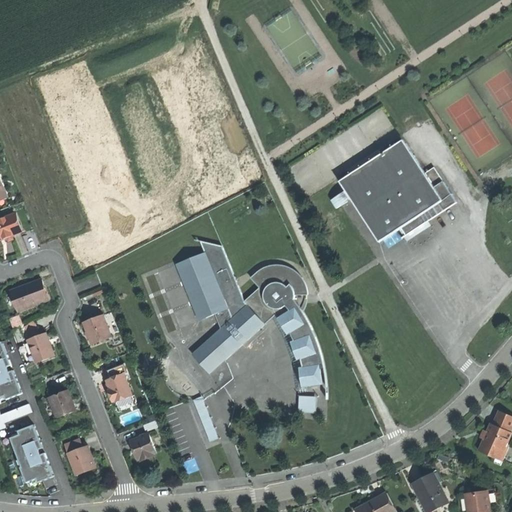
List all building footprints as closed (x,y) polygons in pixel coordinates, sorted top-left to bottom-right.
[(349,172),(341,178),(347,187),(345,189),(382,243),(401,230),(424,216),(430,224),(460,204),(447,184),(438,189),(429,176),(409,147),(402,137),(379,152),(381,156),(352,177),(349,172)] [(379,152),(349,172),(352,177),(381,156),(379,152)] [(437,170),(429,176),(438,189),(447,184),(437,170)] [(6,189),(0,191),(0,198),(9,195),(6,189)] [(15,214),(0,219),(0,239),(22,231),(15,214)] [(424,216),(401,230),(408,239),(430,224),(424,216)] [(208,253),(184,263),(190,277),(199,274),(200,278),(192,282),(195,289),(198,297),(208,293),(209,298),(200,302),(203,309),(207,318),(219,313),(224,327),(210,340),(212,342),(210,350),(216,358),(223,358),(224,361),(267,324),(261,318),(273,309),(285,302),(291,311),(281,319),(289,333),(292,333),(295,341),(293,342),(299,359),(302,359),(304,367),(301,367),(304,388),(308,387),(323,384),(321,365),(324,364),(321,348),(318,337),(313,327),(305,312),(296,299),(298,294),(309,295),(307,287),(306,281),(305,280),(302,276),(298,272),(293,268),(287,265),(281,265),(275,265),(267,268),(252,277),(262,288),(246,300),(224,245),(203,241),(208,253)] [(184,263),(178,265),(186,284),(192,282),(190,277),(184,263)] [(28,285),(13,290),(19,310),(51,299),(44,279),(28,285)] [(192,282),(186,284),(189,290),(195,289),(192,282)] [(195,289),(189,290),(194,304),(200,302),(198,297),(195,289)] [(200,302),(194,304),(197,311),(203,309),(200,302)] [(261,318),(267,324),(275,317),(287,340),(297,372),(298,379),(298,392),(309,392),(308,387),(304,388),(301,367),(304,367),(302,359),(299,359),(293,342),(295,341),(292,333),(289,333),(281,319),(291,311),(285,302),(273,309),(261,318)] [(203,309),(197,311),(201,320),(207,318),(203,309)] [(105,314),(86,322),(90,333),(94,343),(113,336),(105,314)] [(34,321),(25,326),(31,339),(40,336),(34,321)] [(40,336),(31,339),(39,361),(55,355),(51,344),(47,334),(40,336)] [(210,340),(194,354),(211,373),(224,361),(223,358),(216,358),(210,350),(212,342),(210,340)] [(13,365),(4,342),(0,344),(0,399),(8,396),(9,400),(25,394),(16,371),(11,373),(9,367),(13,365)] [(128,364),(111,369),(114,378),(127,373),(127,375),(132,373),(128,364)] [(114,378),(110,379),(113,388),(111,389),(114,396),(116,403),(135,395),(127,375),(127,373),(114,378)] [(70,390),(51,397),(60,418),(77,411),(74,400),(70,390)] [(205,395),(195,399),(211,442),(220,439),(205,395)] [(319,396),(300,395),(299,413),(319,414),(319,396)] [(2,411),(0,412),(0,431),(9,428),(7,424),(36,412),(32,405),(4,416),(2,411)] [(511,430),(511,415),(502,411),(495,425),(493,423),(492,427),(490,430),(486,439),(480,450),(497,458),(504,443),(508,445),(511,437),(511,432),(511,430)] [(46,448),(37,426),(22,432),(24,435),(15,439),(26,468),(25,468),(31,483),(41,479),(42,483),(57,477),(49,454),(44,456),(42,450),(46,448)] [(151,433),(132,440),(135,449),(138,458),(157,451),(151,433)] [(89,444),(70,452),(78,472),(92,467),(93,469),(96,468),(98,467),(89,444)] [(424,478),(414,483),(422,499),(423,498),(429,511),(431,511),(450,503),(435,473),(424,478)] [(497,488),(489,489),(489,492),(491,503),(499,502),(497,488)] [(373,501),(358,509),(359,511),(397,511),(399,511),(389,492),(373,501)] [(489,492),(468,495),(470,511),(476,511),(475,511),(491,511),(491,503),(489,492)]
